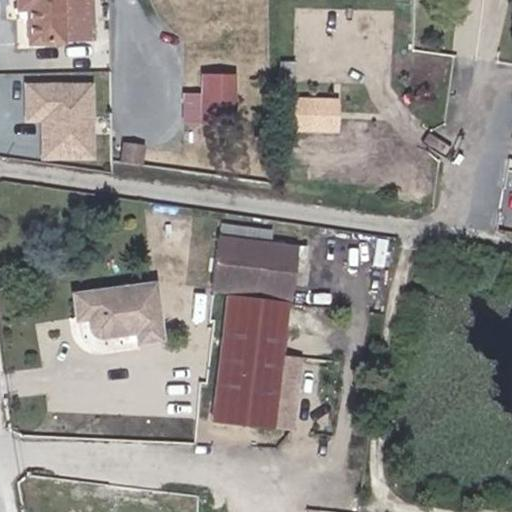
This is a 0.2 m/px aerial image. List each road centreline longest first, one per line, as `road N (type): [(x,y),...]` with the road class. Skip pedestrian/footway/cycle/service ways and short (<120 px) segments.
road 1 (unknown): [(0,471),(153,453),(289,490),(316,488),(348,442),(371,266)]
road 2 (unknown): [(425,233),(386,470),(394,489),(431,511)]
